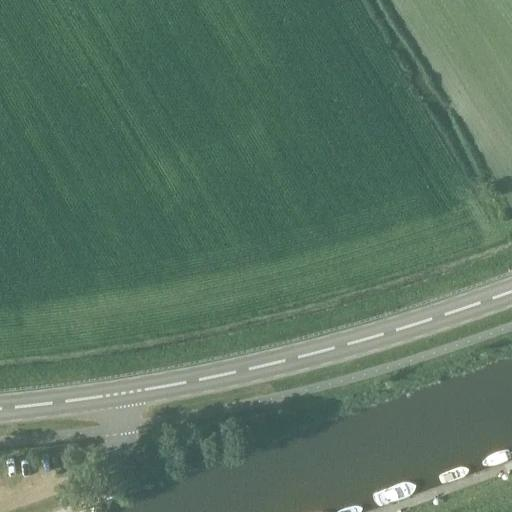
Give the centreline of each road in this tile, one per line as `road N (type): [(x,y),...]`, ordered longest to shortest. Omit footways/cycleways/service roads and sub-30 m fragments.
road 1 (primary): [(0,408),(261,366),(511,291)]
road 2 (unknown): [(126,425),(113,463),(0,504)]
